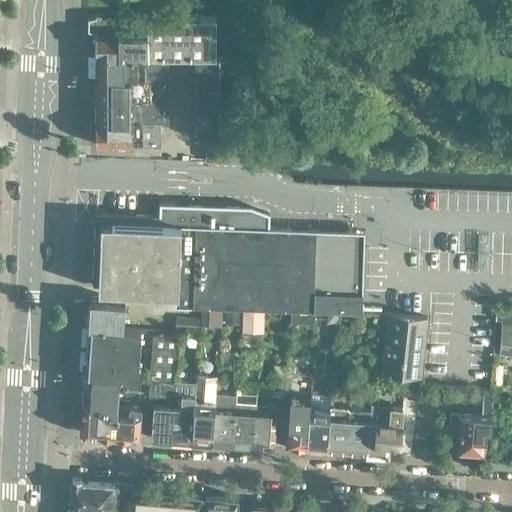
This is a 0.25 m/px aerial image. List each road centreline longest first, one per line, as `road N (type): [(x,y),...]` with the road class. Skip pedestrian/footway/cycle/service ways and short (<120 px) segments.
road 1 (residential): [(511,483),(46,455)]
road 2 (secondary): [(24,411),(44,0)]
